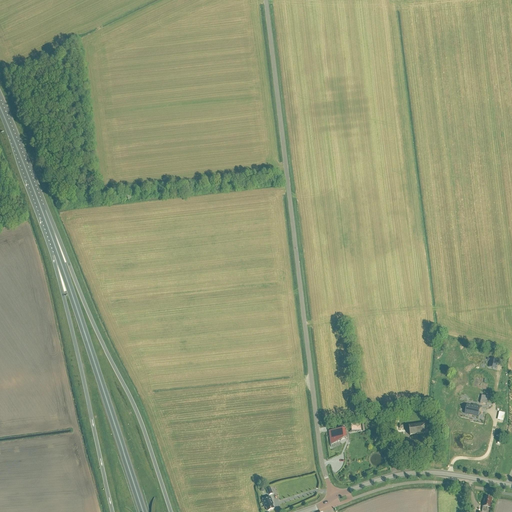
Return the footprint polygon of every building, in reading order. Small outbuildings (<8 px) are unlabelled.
[(497,360),(491,359),(489,368),(495,369),(496,364),(498,364),(499,361),(497,360)] [(479,407),(472,406),(472,407),(467,406),(465,415),(478,417),(479,407)] [(489,439),(491,423),(488,423),(487,434),(466,431),(466,436),(489,439)] [(410,436),(427,433),(425,424),(408,427),(410,436)] [(344,430),(329,432),(331,445),(345,438),(344,430)] [(274,505),(270,497),(262,500),(265,509),(266,508),(267,511),(274,509),(273,505),(274,505)] [(492,499),(485,498),(484,503),(483,503),(482,507),(483,507),(482,511),(486,511),(488,508),(490,509),(491,505),(490,504),(492,499)]
